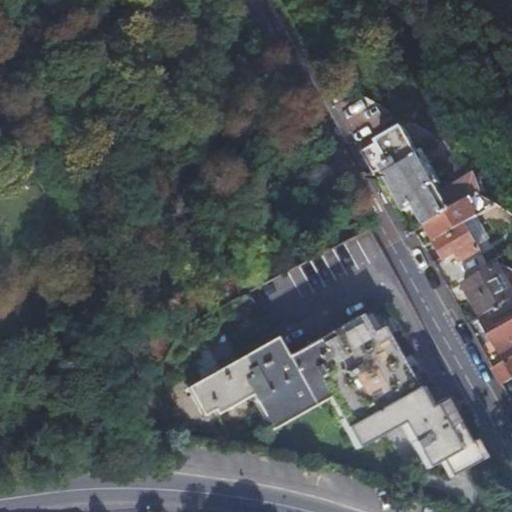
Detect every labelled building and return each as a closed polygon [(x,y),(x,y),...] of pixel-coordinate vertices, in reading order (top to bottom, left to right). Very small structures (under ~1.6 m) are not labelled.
[(475,201),(484,195),(478,181),(451,196),(427,154),(422,157),(407,131),(365,155),(377,177),(387,172),(410,212),(419,207),(430,226),(475,201)] [(427,248),(484,217),(475,201),(430,226),(433,232),(422,238),(427,248)] [(471,228),(440,245),(449,262),(462,255),(466,262),(484,253),(471,228)] [(483,317),(511,300),(511,288),(499,265),(465,283),(483,317)] [(511,348),(511,300),(483,317),(502,353),(511,348)] [(251,397),(265,421),(270,430),(327,398),(355,449),(398,425),(424,470),(438,462),(447,477),(475,462),(441,401),(425,409),(370,310),(284,358),(274,338),(186,387),(197,408),(207,403),(214,416),(251,397)] [(503,387),(511,381),(511,362),(494,372),(503,387)]
